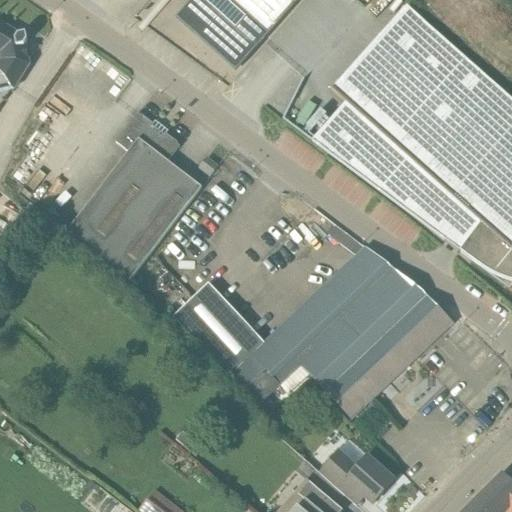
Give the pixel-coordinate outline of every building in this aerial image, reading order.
[(199,0),(185,17),(241,67),(300,1),(298,0),(199,0)] [(510,290),(511,286),(511,101),(420,20),(313,141),(284,120),(304,80),(303,79),(283,120),(510,290)] [(0,70),(14,90),(29,66),(24,46),(27,43),(25,35),(17,37),(8,32),(10,30),(0,24),(0,70)] [(65,235),(129,284),(202,189),(168,163),(180,147),(166,137),(170,132),(155,121),(151,125),(138,115),(115,143),(128,153),(65,235)] [(217,169),(206,160),(200,168),(211,177),(217,169)] [(334,227),(327,236),(350,253),(357,244),(334,227)] [(264,345),(236,315),(200,348),(225,375),(258,406),(279,386),(280,387),(300,367),(351,421),(370,403),(370,404),(453,325),(423,293),(365,249),(264,345)] [(198,293),(188,303),(172,318),(200,348),(236,315),(208,284),(198,293)] [(185,449),(191,441),(181,433),(175,440),(185,449)] [(339,450),(318,473),(341,495),(350,486),(372,506),(393,482),(365,456),(356,466),(339,450)] [(511,511),(511,485),(502,476),(465,511),(511,511)] [(293,511),(342,511),(309,483),(297,496),(304,502),(298,509),(297,509),(293,511)] [(159,511),(168,502),(154,491),(138,511),(159,511)]
